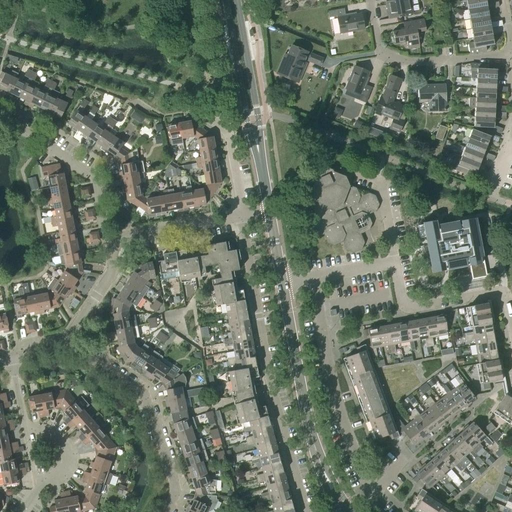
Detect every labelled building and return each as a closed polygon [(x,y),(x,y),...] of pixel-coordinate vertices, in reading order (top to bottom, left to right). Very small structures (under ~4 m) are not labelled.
[(386,2),(388,20),(398,18),(398,19),(400,18),(400,17),(405,17),(405,15),(412,14),(409,0),(393,0),(394,0),(386,2)] [(486,4),(485,0),(470,0),(466,1),(467,10),(487,7),(487,9),(493,8),(492,3),(486,4)] [(489,16),(487,9),(487,7),(467,10),(469,20),(489,16)] [(337,17),(340,34),(364,30),(361,14),(351,16),(351,14),(345,15),(344,9),(328,12),(329,18),(337,17)] [(490,23),(489,16),(469,20),(471,29),(490,26),(491,28),(497,27),(496,22),(490,23)] [(403,23),(404,30),(392,32),(395,44),(406,42),(408,48),(419,46),(417,33),(426,31),(424,19),(403,23)] [(492,35),(491,28),(490,26),(471,29),(472,39),(492,35)] [(494,45),(492,35),(472,39),(473,43),(468,44),(470,54),(486,51),(485,47),(494,45)] [(306,52),(291,46),(287,56),(284,55),(276,74),(297,83),(306,62),(303,61),(306,52)] [(322,59),(310,54),(307,60),(319,66),(322,59)] [(471,64),(470,79),(476,79),(496,80),(497,70),(488,69),(488,65),(471,64)] [(354,67),(345,89),(346,89),(361,95),(359,100),(365,103),(371,88),(366,86),(367,82),(365,82),(369,72),(354,67)] [(19,98),(32,72),(27,70),(21,82),(16,79),(8,96),(12,98),(14,95),(19,98)] [(10,76),(5,74),(3,80),(0,84),(0,88),(4,91),(3,93),(8,96),(16,79),(18,74),(12,71),(10,76)] [(28,106),(36,89),(30,86),(36,75),(32,72),(19,98),(25,101),(23,103),(28,106)] [(390,76),(382,98),(380,97),(375,112),(393,119),(390,129),(399,132),(403,121),(398,119),(403,106),(392,102),(400,80),(390,76)] [(496,87),(496,80),(476,79),(475,88),(496,89),(495,92),(501,92),(501,87),(496,87)] [(39,108),(52,82),(48,80),(42,92),(36,89),(28,106),(33,108),(34,105),(39,108)] [(49,116),(57,99),(56,99),(59,94),(53,91),(56,85),(52,82),(39,108),(45,111),(44,114),(49,116)] [(444,85),(418,86),(419,102),(432,102),(433,112),(445,111),(444,85)] [(495,99),(495,92),(496,89),(475,88),(475,98),(495,99)] [(346,89),(344,95),(359,101),(359,100),(361,95),(346,89)] [(495,106),(495,99),(475,98),(469,98),(469,107),(475,108),(495,109),(494,111),(500,112),(500,106),(495,106)] [(67,105),(57,99),(49,116),(53,118),(55,116),(60,118),(67,105)] [(77,130),(86,117),(81,114),(88,103),(84,101),(77,111),(68,124),(73,128),(71,130),(76,133),(78,131),(77,130)] [(85,139),(96,124),(91,121),(94,116),(94,115),(97,110),(93,107),(86,117),(77,130),(78,131),(82,134),(81,136),(85,139)] [(335,107),(333,115),(341,117),(343,109),(335,107)] [(494,118),(494,111),(495,109),(475,108),(474,117),(494,118)] [(131,116),(142,122),(145,116),(134,110),(131,116)] [(96,143),(112,120),(108,117),(101,127),(96,124),(85,139),(89,142),(91,140),(96,143)] [(494,126),(494,118),(474,117),(474,127),(493,128),(492,130),(500,134),(502,129),(494,126)] [(104,152),(114,137),(109,133),(112,129),(116,123),(112,120),(96,143),(101,147),(99,149),(104,152)] [(195,138),(201,129),(197,126),(193,123),(191,124),(191,122),(184,123),(183,120),(179,121),(182,139),(193,137),(195,138)] [(182,139),(179,121),(174,122),(174,125),(168,126),(171,146),(177,145),(176,140),(182,139)] [(440,128),(436,139),(441,141),(445,130),(440,128)] [(211,136),(201,129),(195,138),(198,140),(199,151),(218,148),(217,143),(214,144),(213,137),(211,137),(211,136)] [(464,138),(468,139),(486,146),(489,139),(497,142),(499,138),(491,135),(490,137),(472,129),(468,138),(465,136),(464,138)] [(124,143),(114,137),(104,152),(108,155),(110,153),(115,157),(118,161),(136,149),(128,154),(127,153),(120,149),(124,143)] [(468,139),(465,147),(483,155),(482,157),(487,159),(489,154),(484,152),(486,146),(468,139)] [(483,155),(465,147),(461,156),(458,155),(457,156),(460,157),(461,157),(479,164),(482,157),(483,155)] [(218,153),(218,148),(199,151),(201,158),(196,158),(197,163),(217,160),(216,153),(218,153)] [(139,162),(136,149),(118,161),(120,165),(121,172),(119,172),(119,178),(122,177),(138,174),(143,173),(144,173),(142,161),(139,162)] [(476,173),(479,164),(461,157),(460,157),(459,161),(454,159),(450,168),(466,175),(468,170),(476,173)] [(218,166),(217,160),(197,163),(198,169),(202,168),(204,174),(222,171),(221,165),(218,166)] [(53,166),(41,168),(43,178),(48,177),(50,188),(68,185),(67,180),(64,180),(63,174),(61,174),(60,168),(54,169),(53,166)] [(165,168),(166,176),(176,175),(174,166),(165,168)] [(360,234),(360,233),(368,230),(370,224),(370,223),(367,216),(367,215),(376,211),(378,205),(374,195),(368,193),(359,197),(355,188),(349,186),(345,176),(332,172),(331,170),(325,167),(316,171),(314,178),(314,180),(310,192),(313,201),(311,208),(315,217),(306,221),(304,227),(308,236),(314,239),(323,235),(327,244),(333,246),(342,242),(346,251),(352,253),(361,249),(364,243),(360,234)] [(223,175),(222,171),(204,174),(206,185),(204,188),(213,194),(219,185),(219,183),(221,183),(220,176),(223,175)] [(144,178),(143,173),(138,174),(122,177),(123,183),(121,184),(121,189),(140,185),(139,179),(144,178)] [(29,178),(31,190),(39,189),(36,176),(29,178)] [(69,190),(68,185),(50,188),(51,194),(46,195),(47,200),(68,197),(66,190),(69,190)] [(142,197),(140,185),(121,189),(122,194),(125,193),(126,200),(129,199),(129,201),(133,204),(137,207),(144,198),(142,197)] [(194,207),(190,187),(185,187),(186,193),(180,194),(183,212),(188,211),(188,208),(194,207)] [(211,198),(213,194),(204,188),(203,189),(191,191),(190,187),(194,207),(194,210),(200,209),(199,206),(206,205),(205,203),(207,203),(211,198)] [(183,212),(180,194),(174,195),(173,190),(168,191),(171,211),(177,210),(177,213),(183,212)] [(171,211),(168,191),(163,191),(164,196),(158,198),(161,216),(166,215),(166,212),(171,211)] [(69,203),(68,197),(47,200),(48,205),(53,204),(54,211),(73,207),(72,202),(69,203)] [(161,216),(158,198),(146,200),(144,198),(137,207),(142,210),(146,214),(148,213),(149,215),(155,214),(156,217),(161,216)] [(73,212),(73,207),(54,211),(56,217),(50,218),(51,223),(72,219),(71,213),(73,212)] [(435,219),(423,222),(432,271),(445,269),(444,265),(446,265),(447,269),(467,265),(466,261),(469,261),(472,279),(483,276),(480,257),(483,256),(475,217),(461,220),(462,224),(459,225),(459,221),(439,224),(439,228),(437,229),(435,219)] [(73,225),(72,219),(51,223),(53,228),(57,226),(59,233),(77,229),(76,224),(73,225)] [(78,234),(77,229),(59,233),(60,239),(55,240),(56,245),(76,241),(75,235),(78,234)] [(77,247),(76,241),(56,245),(57,250),(58,256),(59,256),(63,255),(81,252),(80,247),(77,247)] [(205,246),(207,255),(209,266),(218,264),(219,274),(230,272),(239,270),(235,250),(226,252),(225,242),(205,246)] [(204,267),(209,266),(207,255),(187,259),(186,256),(189,256),(188,248),(184,249),(185,250),(176,252),(179,271),(178,271),(179,277),(180,280),(200,277),(199,274),(205,273),(204,267)] [(82,257),(81,252),(63,255),(59,256),(61,265),(65,266),(65,269),(82,273),(79,257),(82,257)] [(179,271),(176,252),(162,254),(164,261),(157,262),(161,281),(179,277),(178,271),(179,271)] [(134,272),(130,276),(143,285),(146,281),(149,279),(155,278),(152,262),(147,263),(145,260),(132,269),(134,272)] [(73,286),(82,273),(65,269),(65,271),(58,281),(73,292),(76,288),(73,286)] [(234,292),(230,272),(219,274),(220,279),(214,280),(215,285),(212,286),(216,306),(220,305),(225,304),(225,303),(244,300),(243,290),(244,290),(243,287),(236,288),(236,291),(234,292)] [(148,289),(143,285),(130,276),(124,285),(137,294),(142,297),(148,289)] [(73,292),(58,281),(54,278),(46,289),(49,293),(53,299),(59,307),(68,294),(70,296),(73,292)] [(482,280),(463,284),(465,291),(484,287),(482,280)] [(39,314),(35,296),(29,297),(26,284),(21,285),(22,288),(23,293),(24,298),(27,314),(33,312),(34,315),(39,314)] [(142,297),(137,294),(124,285),(118,295),(131,304),(135,307),(142,297)] [(24,298),(23,293),(22,288),(17,289),(18,294),(12,295),(16,319),(21,318),(20,315),(27,314),(24,298)] [(47,294),(35,296),(39,314),(44,313),(43,310),(50,309),(59,307),(53,299),(49,293),(47,294)] [(128,307),(131,304),(118,295),(115,299),(112,298),(109,314),(112,315),(113,319),(128,316),(127,312),(128,307)] [(155,299),(152,304),(158,308),(161,303),(155,299)] [(246,309),(244,300),(225,303),(225,304),(220,305),(222,315),(227,314),(227,313),(246,309)] [(155,313),(158,308),(152,304),(149,309),(155,313)] [(468,307),(472,327),(491,323),(487,304),(468,307)] [(4,309),(0,309),(0,331),(2,331),(2,334),(8,332),(4,309)] [(248,319),(246,309),(227,313),(227,314),(229,323),(248,319)] [(134,315),(128,316),(113,319),(115,330),(130,327),(136,326),(134,315)] [(444,315),(434,317),(437,336),(447,334),(444,315)] [(437,336),(434,317),(424,319),(429,347),(433,346),(432,337),(437,336)] [(231,332),(250,329),(248,319),(229,323),(231,332)] [(429,347),(424,319),(415,321),(419,340),(424,339),(426,347),(429,347)] [(27,333),(37,331),(35,321),(25,322),(27,333)] [(419,340),(415,321),(405,323),(409,342),(411,350),(414,350),(413,341),(419,340)] [(405,323),(396,324),(399,343),(409,342),(405,323)] [(493,333),(491,323),(472,327),(473,333),(464,334),(465,338),(493,333)] [(399,343),(396,324),(387,326),(392,354),(395,353),(394,344),(399,343)] [(392,354),(387,326),(377,328),(380,347),(386,346),(388,354),(392,354)] [(132,338),(130,327),(115,330),(117,341),(132,338)] [(380,347),(377,328),(367,330),(372,357),(376,356),(375,348),(380,347)] [(251,338),(250,329),(231,332),(232,338),(224,339),(225,343),(251,338)] [(494,342),(493,333),(465,338),(465,341),(474,339),(475,345),(494,342)] [(168,338),(162,334),(159,341),(164,344),(168,338)] [(131,363),(140,349),(135,347),(133,343),(132,338),(117,341),(118,346),(115,349),(124,362),(127,360),(131,363)] [(253,348),(251,338),(225,343),(225,347),(233,345),(234,351),(253,348)] [(496,351),(494,342),(475,345),(477,355),(496,351)] [(131,363),(130,365),(134,368),(136,365),(141,369),(149,356),(152,351),(143,344),(140,349),(131,363)] [(255,357),(253,348),(234,351),(235,357),(227,358),(228,362),(255,357)] [(345,358),(352,376),(370,369),(362,349),(359,350),(360,352),(345,358)] [(149,378),(159,362),(162,358),(162,357),(152,351),(149,356),(141,369),(146,372),(144,375),(149,378)] [(498,361),(496,351),(477,355),(479,364),(498,361)] [(257,367),(255,357),(228,362),(229,366),(236,364),(238,370),(257,367)] [(180,369),(162,358),(159,362),(149,378),(153,381),(155,378),(160,382),(163,386),(178,375),(177,374),(180,369)] [(501,380),(498,361),(479,364),(482,384),(501,380)] [(257,367),(238,370),(228,372),(232,392),(234,391),(236,399),(236,402),(237,404),(253,399),(253,397),(252,394),(249,379),(252,378),(252,381),(260,380),(260,377),(258,377),(257,367)] [(377,388),(370,369),(352,376),(359,394),(377,388)] [(179,375),(178,375),(163,386),(166,390),(167,397),(164,398),(165,402),(183,399),(181,387),(185,387),(186,382),(185,377),(182,373),(179,375)] [(460,385),(455,389),(467,404),(475,398),(457,376),(454,378),(460,385)] [(419,387),(424,394),(438,385),(433,377),(419,387)] [(467,404),(455,389),(450,392),(445,385),(442,388),(447,395),(459,410),(467,404)] [(387,415),(377,388),(359,394),(369,422),(387,415)] [(59,410),(66,390),(40,395),(43,413),(48,413),(48,409),(54,408),(59,410)] [(83,410),(66,390),(59,410),(64,411),(68,416),(66,418),(69,422),(83,410)] [(43,413),(40,395),(28,397),(31,413),(38,411),(39,417),(49,415),(48,413),(43,413)] [(459,410),(447,395),(440,400),(452,416),(459,410)] [(511,422),(511,420),(511,399),(505,395),(494,411),(511,422)] [(452,416),(440,400),(435,404),(429,397),(427,399),(444,422),(452,416)] [(186,410),(183,399),(165,402),(166,408),(170,407),(170,414),(186,410)] [(256,408),(253,399),(237,404),(235,404),(240,424),(249,421),(267,416),(265,406),(266,406),(266,402),(258,404),(259,407),(256,408)] [(444,422),(427,399),(424,401),(429,408),(424,412),(436,427),(444,422)] [(0,403),(0,415),(3,415),(2,409),(10,408),(9,402),(7,402),(0,404),(0,403)] [(436,427),(424,412),(420,416),(414,409),(411,411),(429,433),(436,427)] [(79,429),(91,418),(83,410),(69,422),(66,418),(64,420),(71,428),(75,424),(79,429)] [(172,424),(176,435),(191,430),(196,428),(192,417),(187,419),(187,415),(186,410),(170,414),(172,420),(172,424)] [(429,433),(411,411),(409,413),(414,420),(409,424),(421,439),(429,433)] [(4,421),(3,415),(0,415),(0,426),(13,425),(12,420),(4,421)] [(394,435),(387,415),(369,422),(376,440),(390,434),(391,437),(394,435)] [(270,425),(267,416),(249,421),(250,426),(243,428),(244,432),(251,430),(270,425)] [(84,439),(98,427),(91,418),(79,429),(83,434),(79,438),(85,445),(88,443),(84,439)] [(421,439),(409,424),(404,427),(399,420),(396,423),(413,445),(421,439)] [(473,423),(466,430),(479,444),(483,440),(489,447),(492,444),(473,423)] [(484,428),(490,434),(495,429),(490,423),(484,428)] [(14,429),(13,425),(0,426),(0,438),(7,437),(6,431),(14,429)] [(273,434),(270,425),(251,430),(253,436),(246,438),(247,442),(273,434)] [(116,447),(98,427),(84,439),(88,443),(90,441),(94,446),(95,451),(116,447)] [(195,441),(191,430),(176,435),(180,446),(195,441)] [(479,444),(466,430),(458,436),(472,451),(474,454),(481,447),(479,444)] [(497,430),(490,437),(496,443),(501,435),(497,430)] [(275,444),(273,434),(247,442),(248,445),(255,443),(257,449),(275,444)] [(472,451),(458,436),(451,442),(465,457),(469,453),(475,460),(477,457),(474,454),(472,451)] [(9,444),(7,437),(0,438),(0,450),(17,447),(17,442),(9,444)] [(201,439),(195,441),(180,446),(184,457),(204,450),(201,439)] [(465,457),(451,442),(444,449),(463,470),(466,467),(460,461),(461,460),(465,457)] [(278,453),(275,444),(257,449),(258,454),(250,456),(251,460),(278,453)] [(19,452),(17,447),(0,450),(0,461),(12,460),(12,459),(10,454),(19,452)] [(107,473),(116,447),(95,451),(96,456),(94,463),(91,462),(89,467),(92,468),(107,473)] [(463,470),(444,449),(437,455),(450,470),(455,466),(460,473),(463,470)] [(208,461),(204,450),(184,457),(188,468),(202,463),(208,461)] [(280,462),(278,453),(251,460),(253,464),(260,462),(262,467),(280,462)] [(450,470),(437,455),(430,462),(449,483),(452,480),(446,474),(450,470)] [(14,459),(12,459),(12,460),(0,461),(0,473),(1,473),(25,469),(24,464),(16,466),(14,459)] [(283,472),(280,462),(262,467),(263,473),(256,475),(257,479),(283,472)] [(449,483),(430,462),(423,468),(436,483),(440,479),(446,485),(449,483)] [(206,474),(202,463),(188,468),(190,474),(187,475),(188,479),(206,474)] [(112,475),(107,473),(92,468),(90,474),(84,472),(81,481),(85,483),(86,477),(103,483),(109,485),(112,475)] [(436,483),(423,468),(415,475),(434,496),(437,493),(431,487),(436,483)] [(26,474),(25,469),(1,473),(4,485),(19,482),(17,475),(26,474)] [(267,486),(285,481),(283,472),(257,479),(258,482),(265,480),(267,486)] [(208,480),(206,474),(188,479),(190,484),(193,483),(195,489),(195,494),(207,495),(210,495),(210,493),(215,493),(216,480),(208,480)] [(502,474),(496,496),(502,497),(508,475),(502,474)] [(94,508),(103,483),(86,477),(85,483),(87,483),(85,490),(81,493),(94,508)] [(288,490),(285,481),(267,486),(268,492),(261,494),(262,497),(288,490)] [(291,499),(288,490),(262,497),(263,501),(270,499),(272,504),(291,499)] [(68,511),(65,495),(70,494),(69,491),(60,493),(61,499),(54,501),(55,506),(49,507),(50,511),(68,511)] [(74,511),(94,508),(81,493),(77,496),(70,497),(70,494),(65,495),(68,511),(74,511)] [(187,509),(193,511),(207,511),(213,509),(217,500),(215,499),(216,496),(210,495),(207,495),(195,494),(195,499),(191,506),(189,504),(187,509)] [(414,511),(436,511),(440,506),(422,494),(420,497),(422,498),(414,511)] [(280,511),(293,508),(291,499),(272,504),(274,510),(266,511),(280,511)]
